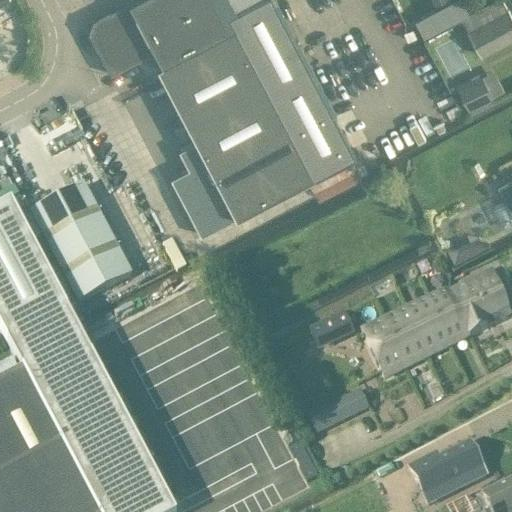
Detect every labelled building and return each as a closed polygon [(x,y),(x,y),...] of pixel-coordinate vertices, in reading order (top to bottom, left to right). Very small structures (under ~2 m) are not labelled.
[(152,53),(252,0),(130,0),(90,21),(87,33),(109,75),(152,53)] [(354,154),(273,0),(252,0),(152,53),(159,65),(157,66),(196,141),(178,150),(188,169),(170,178),(200,235),(354,154)] [(457,0),(435,0),(440,9),(458,0),(457,0)] [(501,0),(495,0),(462,18),(473,38),(481,55),(511,37),(511,17),(508,11),(501,0)] [(468,110),(492,98),(480,75),(457,87),(468,110)] [(506,200),(493,206),(504,228),(511,223),(511,179),(499,186),(506,200)] [(82,189),(29,216),(77,306),(130,279),(82,189)] [(0,334),(6,346),(67,315),(10,208),(0,213),(0,334)] [(468,242),(445,253),(454,271),(477,259),(468,242)] [(454,292),(448,293),(471,338),(510,319),(489,275),(454,292)] [(266,279),(257,283),(261,292),(270,288),(266,279)] [(471,338),(448,293),(438,294),(425,300),(449,349),(471,338)] [(449,349),(425,300),(402,311),(426,360),(449,349)] [(426,360),(402,311),(380,322),(404,371),(426,360)] [(170,511),(67,315),(6,346),(21,374),(0,385),(0,511),(170,511)] [(318,353),(353,336),(343,315),(308,333),(318,353)] [(404,371),(380,322),(359,332),(370,354),(374,352),(381,366),(377,368),(383,381),(404,371)] [(369,411),(360,392),(306,419),(315,437),(369,411)] [(307,484),(317,479),(299,444),(289,449),(307,484)] [(436,456),(408,470),(420,494),(435,486),(443,502),(486,479),(469,445),(439,461),(436,456)] [(511,511),(511,482),(481,498),(488,511),(511,511)] [(472,511),(465,499),(446,509),(447,511),(472,511)]
